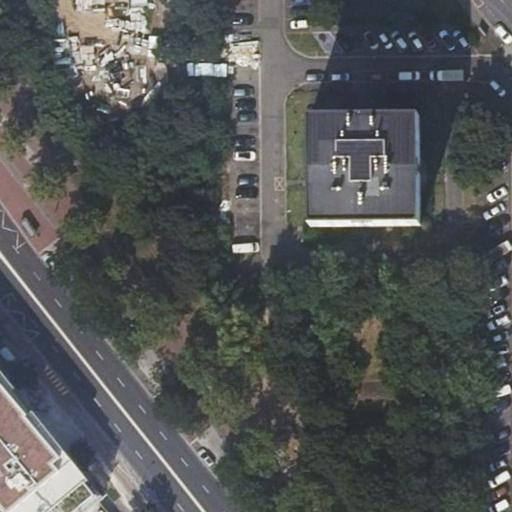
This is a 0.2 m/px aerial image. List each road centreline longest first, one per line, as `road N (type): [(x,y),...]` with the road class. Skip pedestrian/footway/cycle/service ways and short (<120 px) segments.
road 1 (primary): [(228,511),(0,227)]
road 2 (primary): [(0,281),(189,511)]
